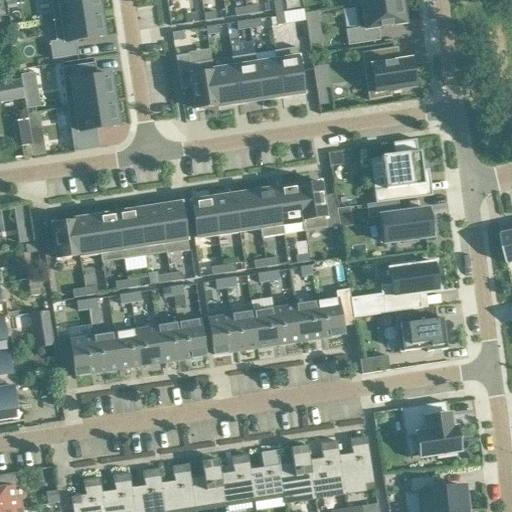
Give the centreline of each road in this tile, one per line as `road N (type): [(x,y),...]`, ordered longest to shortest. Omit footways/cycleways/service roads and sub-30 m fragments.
road 1 (residential): [(0,446),(493,370)]
road 2 (residential): [(458,111),(152,158)]
road 3 (residential): [(493,370),(468,184)]
road 4 (residential): [(126,0),(152,158)]
road 5 (residential): [(152,158),(0,181)]
road 6 (residential): [(507,511),(493,370)]
